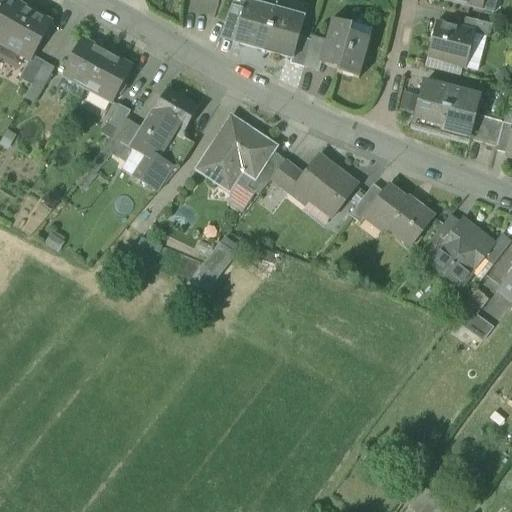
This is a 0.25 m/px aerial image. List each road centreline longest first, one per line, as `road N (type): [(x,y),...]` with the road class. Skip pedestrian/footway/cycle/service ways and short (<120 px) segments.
road 1 (residential): [(87,0),(375,148)]
road 2 (residential): [(375,148),(406,0)]
road 3 (residential): [(375,148),(511,198)]
